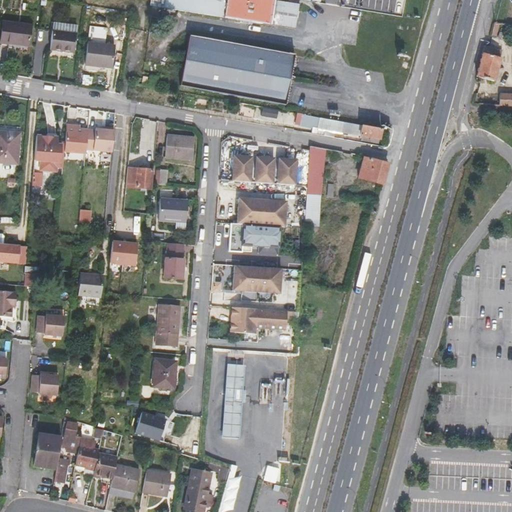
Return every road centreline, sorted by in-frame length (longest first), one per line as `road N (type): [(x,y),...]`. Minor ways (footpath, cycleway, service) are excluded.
road 1 (residential): [(188,402),(196,391),(215,122)]
road 2 (primary): [(384,243),(302,511)]
road 3 (primary): [(384,243),(313,511)]
road 4 (primary): [(335,511),(405,246)]
road 5 (primary): [(405,246),(471,0)]
road 6 (residential): [(0,83),(215,122)]
road 7 (residential): [(407,161),(215,122)]
road 8 (primary): [(449,1),(407,161)]
road 9 (residential): [(21,509),(11,492),(24,350)]
road 10 (unknown): [(36,90),(23,230)]
road 11 (unknown): [(125,105),(119,228)]
